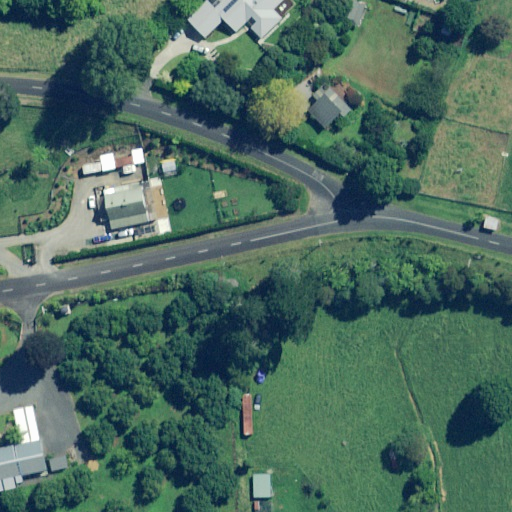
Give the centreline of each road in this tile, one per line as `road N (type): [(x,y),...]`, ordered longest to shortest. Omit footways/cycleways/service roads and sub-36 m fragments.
road 1 (unclassified): [(345,220),(340,203),(311,175),(199,123),(83,92),(0,84)]
road 2 (unclassified): [(345,220),(0,294)]
road 3 (unclassified): [(511,245),(414,220),(345,220)]
